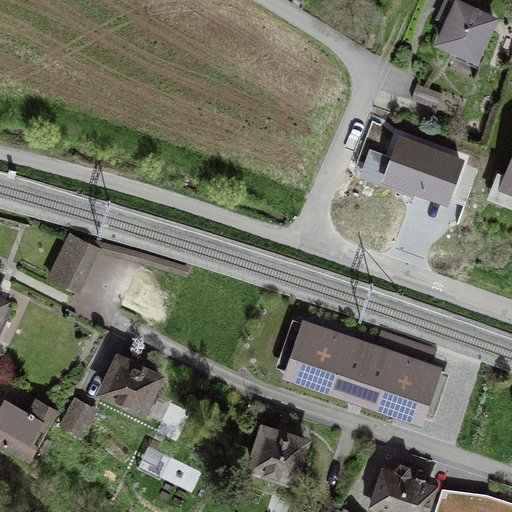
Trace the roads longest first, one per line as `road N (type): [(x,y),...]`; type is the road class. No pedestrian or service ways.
road 1 (residential): [(511,479),(259,392),(112,319)]
road 2 (residential): [(0,153),(302,243)]
road 3 (residential): [(302,243),(362,86),(359,64),(343,44),(270,0)]
road 4 (residential): [(302,243),(511,314)]
